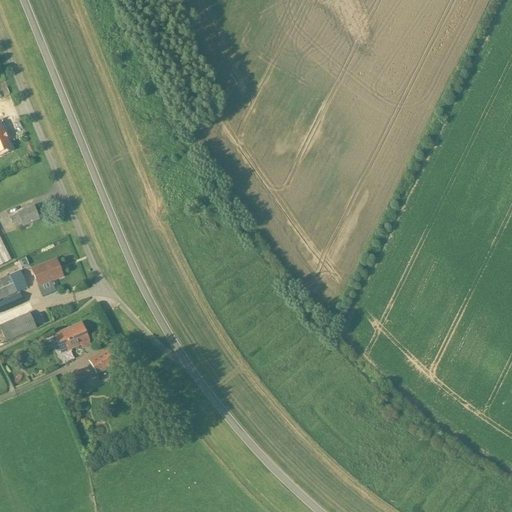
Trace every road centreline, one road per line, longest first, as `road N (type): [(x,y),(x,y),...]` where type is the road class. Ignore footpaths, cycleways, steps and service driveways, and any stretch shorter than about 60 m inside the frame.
road 1 (track): [(71,0),(153,213),(217,331),(289,424),(385,511)]
road 2 (tertiary): [(188,365),(154,307),(23,0)]
road 3 (unclassified): [(188,365),(107,291),(0,40)]
road 4 (tertiary): [(322,511),(251,446),(188,365)]
